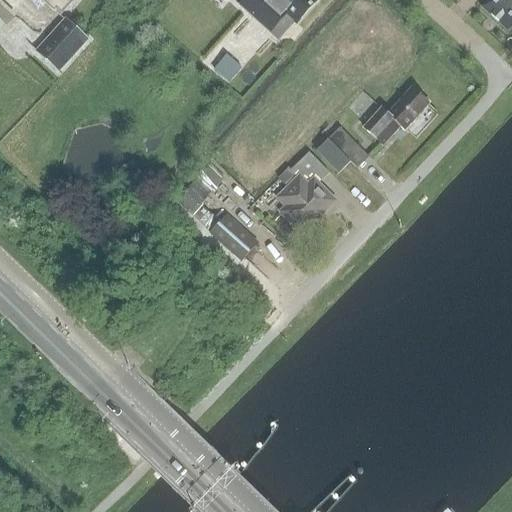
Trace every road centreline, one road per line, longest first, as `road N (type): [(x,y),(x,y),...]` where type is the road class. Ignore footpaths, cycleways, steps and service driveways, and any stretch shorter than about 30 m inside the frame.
road 1 (unclassified): [(285,319),(486,105),(497,83),(491,61),(423,0)]
road 2 (primary): [(220,511),(0,294)]
